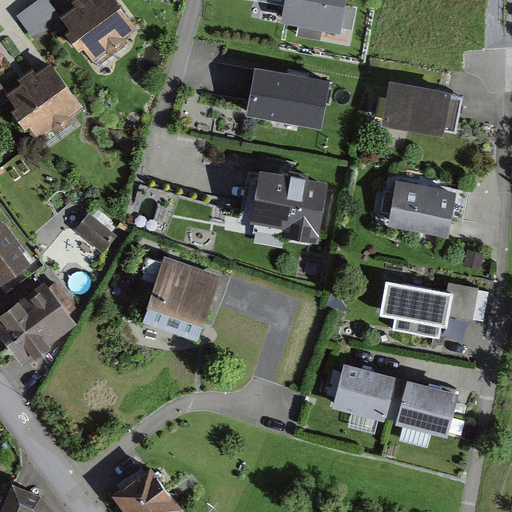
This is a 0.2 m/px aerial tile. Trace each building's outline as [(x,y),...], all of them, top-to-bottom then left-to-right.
[(60,20),(46,0),(42,0),(32,8),(19,17),(35,40),(62,21),(60,20)] [(68,14),(60,20),(62,21),(94,63),(138,29),(115,0),(86,0),(86,1),(68,14)] [(285,6),(281,23),(340,34),(346,0),(254,0),(254,1),(285,6)] [(27,80),(7,95),(10,98),(39,137),(80,108),(48,65),(43,68),(27,80)] [(251,85),(245,116),(321,130),(330,80),(254,66),(251,85)] [(0,105),(10,98),(7,95),(0,85),(0,105)] [(463,98),(390,85),(384,122),(456,135),(460,112),(463,98)] [(328,187),(251,173),(248,192),(243,221),(320,234),(328,187)] [(456,193),(397,181),(389,225),(448,237),(449,227),(456,193)] [(90,213),(75,230),(104,254),(118,237),(90,213)] [(0,285),(2,287),(32,265),(0,222),(0,285)] [(166,258),(146,317),(203,337),(223,277),(166,258)] [(458,291),(387,275),(378,313),(394,316),(391,329),(440,340),(444,326),(450,328),(458,291)] [(45,284),(0,317),(0,333),(24,365),(77,325),(45,284)] [(464,392),(345,359),(332,406),(451,438),(464,392)] [(154,464),(113,495),(126,511),(178,511),(186,506),(154,464)] [(17,480),(3,511),(63,511),(44,489),(17,480)]
